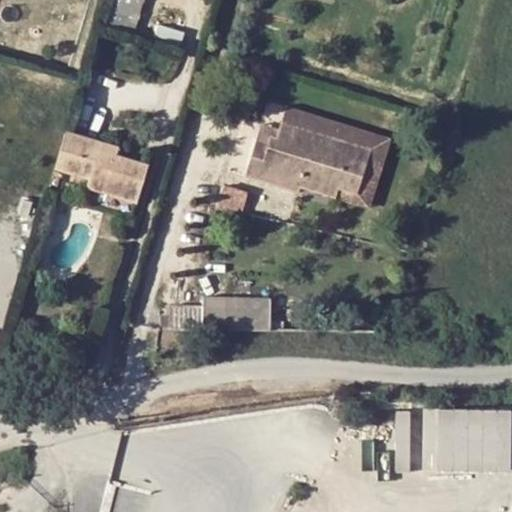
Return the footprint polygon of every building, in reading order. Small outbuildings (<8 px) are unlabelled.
[(110,0),(105,17),(135,27),(143,0),(110,0)] [(391,139),(287,107),(277,138),(270,136),(267,146),(255,142),(245,175),(298,192),(300,187),(370,208),(391,139)] [(66,131),(56,166),(90,177),(87,185),(138,201),(149,166),(117,156),(119,146),(66,131)] [(222,185),(220,205),(243,207),(245,187),(222,185)] [(171,308),(171,330),(271,332),(270,298),(202,298),(202,308),(171,308)]
